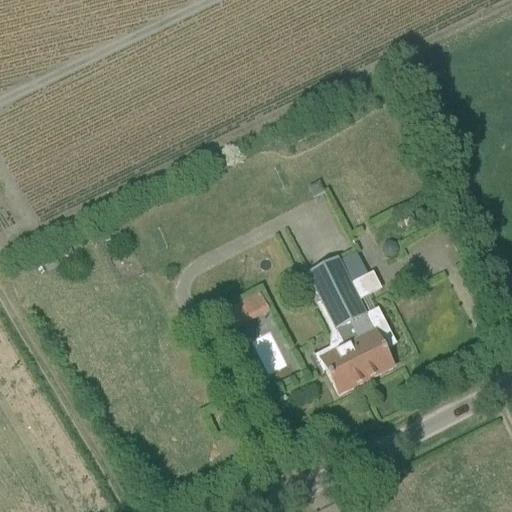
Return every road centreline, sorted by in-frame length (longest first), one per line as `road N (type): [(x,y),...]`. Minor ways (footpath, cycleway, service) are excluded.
road 1 (unclassified): [(266,511),(511,387)]
road 2 (track): [(130,511),(0,295)]
